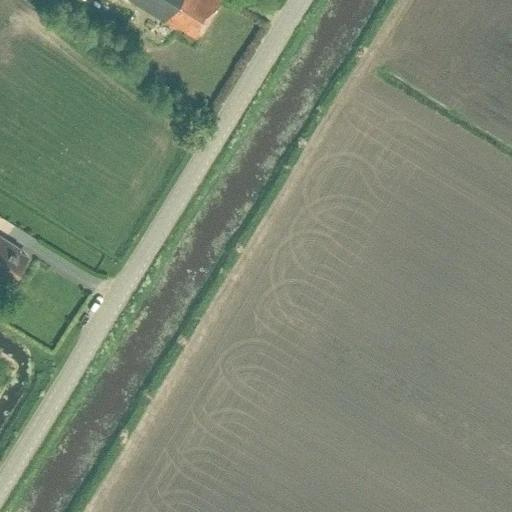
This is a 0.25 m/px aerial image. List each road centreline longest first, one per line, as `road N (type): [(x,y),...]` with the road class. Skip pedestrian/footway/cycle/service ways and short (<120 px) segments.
road 1 (track): [(399,0),(88,511)]
road 2 (tertiary): [(0,490),(305,0)]
